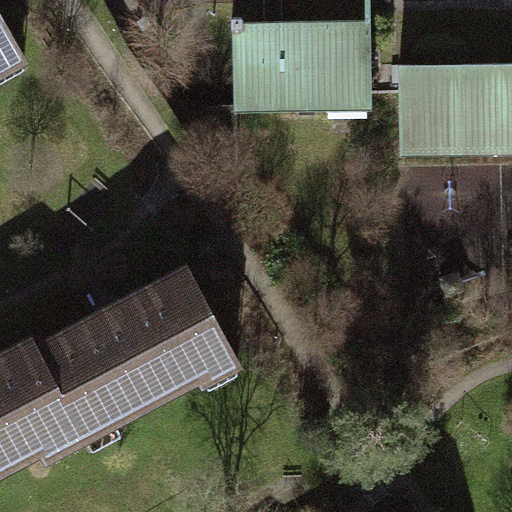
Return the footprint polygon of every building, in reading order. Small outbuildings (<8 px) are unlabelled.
[(362,18),(228,19),(228,103),(362,103),(362,91),(362,64),(362,18)] [(0,51),(12,44),(0,23),(0,51)] [(511,63),(399,65),(400,89),(401,152),(511,150),(511,63)] [(131,296),(29,348),(67,424),(72,432),(225,353),(181,270),(131,296)] [(0,353),(0,459),(67,424),(29,348),(25,341),(0,353)]
